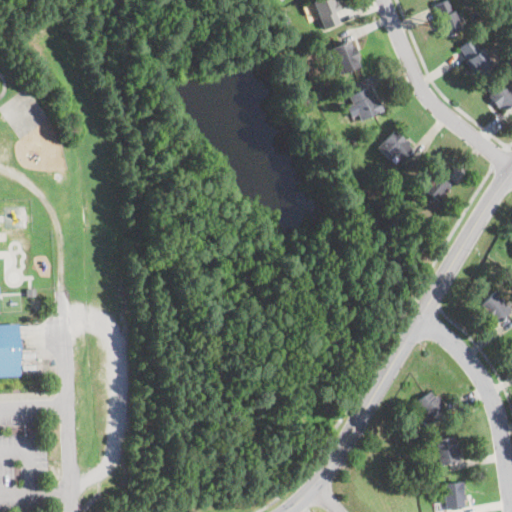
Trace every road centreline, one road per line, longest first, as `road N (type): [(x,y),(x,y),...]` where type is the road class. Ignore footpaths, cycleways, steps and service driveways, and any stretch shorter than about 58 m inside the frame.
road 1 (residential): [(284,511),(315,489),(511,166)]
road 2 (residential): [(419,316),(472,366),(494,405),(510,511)]
road 3 (residential): [(511,166),(424,94),(381,0)]
